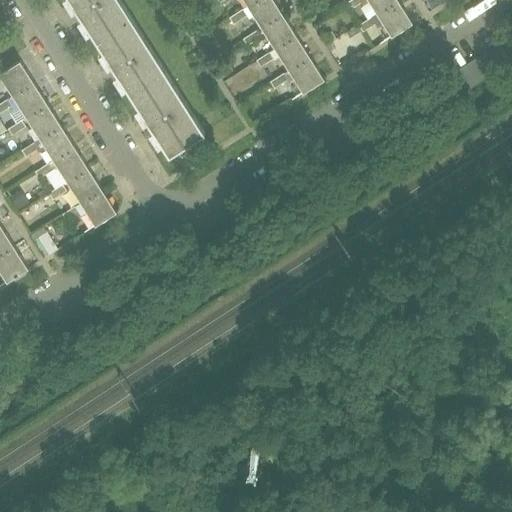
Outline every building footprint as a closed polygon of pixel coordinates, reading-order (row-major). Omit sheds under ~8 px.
[(121,0),(71,0),(97,41),(133,18),(121,0)] [(274,0),(257,0),(248,6),(262,26),(282,13),(274,0)] [(351,0),(346,3),(350,10),(363,2),(365,5),(370,1),(377,13),(397,0),(351,0)] [(378,14),(359,25),(363,31),(376,23),(379,26),(384,23),(392,35),(412,22),(398,0),(397,0),(377,13),(378,14)] [(426,0),(433,9),(443,2),(441,0),(426,0)] [(243,9),(230,17),(234,23),(246,16),(243,9)] [(282,13),(262,26),(243,38),(247,45),(259,38),(260,41),(268,36),(275,48),(296,34),(282,13)] [(133,18),(97,41),(133,98),(169,75),(133,18)] [(330,40),(335,37),(332,32),(326,35),(330,40)] [(296,34),(275,48),(289,69),(310,56),(296,34)] [(511,47),(506,38),(497,44),(509,64),(511,61),(511,47)] [(497,44),(487,50),(500,70),(509,64),(497,44)] [(487,50),(478,56),(490,76),(500,70),(487,50)] [(270,51),(257,60),(261,66),(268,61),(274,58),(270,51)] [(310,56),(289,69),(303,92),(324,78),(310,56)] [(478,56),(469,63),(481,82),(490,76),(478,56)] [(20,60),(0,72),(0,74),(13,95),(34,81),(20,60)] [(234,69),(228,60),(219,66),(224,75),(234,69)] [(469,63),(459,69),(471,88),(481,82),(469,63)] [(459,69),(450,74),(462,94),(471,88),(459,69)] [(275,88),(288,80),(284,73),(270,81),(275,88)] [(169,75),(133,98),(170,155),(205,132),(169,75)] [(34,81),(13,95),(27,117),(48,103),(34,81)] [(8,99),(0,103),(0,113),(12,106),(8,99)] [(48,103),(27,117),(40,138),(61,124),(48,103)] [(22,121),(9,129),(12,135),(25,126),(22,121)] [(374,123),(364,129),(377,148),(386,142),(374,123)] [(61,124),(40,138),(41,139),(22,150),(26,156),(45,145),(54,159),(75,146),(61,124)] [(364,129),(355,135),(367,154),(377,148),(364,129)] [(355,135),(346,141),(358,160),(367,154),(355,135)] [(346,141),(336,147),(349,166),(358,160),(346,141)] [(75,146),(54,159),(35,171),(39,177),(52,169),(54,172),(60,168),(68,181),(89,167),(75,146)] [(336,147),(327,153),(339,172),(349,166),(336,147)] [(327,153),(318,159),(330,178),(339,172),(327,153)] [(68,181),(81,202),(102,189),(89,167),(68,181)] [(62,185),(49,193),(53,199),(66,191),(62,185)] [(27,199),(21,189),(11,196),(13,198),(19,209),(29,202),(27,199)] [(102,189),(81,202),(96,224),(116,211),(102,189)] [(76,206),(63,214),(67,220),(80,211),(76,206)] [(242,207),(232,213),(245,232),(254,226),(242,207)] [(25,218),(33,228),(44,220),(37,209),(25,218)] [(232,213),(223,219),(235,238),(245,232),(232,213)] [(223,219),(214,225),(226,244),(235,238),(223,219)] [(0,224),(0,254),(14,245),(0,224)] [(214,225),(204,231),(216,250),(226,244),(214,225)] [(47,255),(58,247),(44,226),(32,234),(47,255)] [(204,231),(195,237),(207,256),(216,250),(204,231)] [(195,237),(185,243),(198,262),(207,256),(195,237)] [(14,245),(0,254),(0,269),(7,281),(28,267),(14,245)] [(109,292),(100,298),(112,317),(121,311),(109,292)] [(100,298),(90,304),(103,323),(112,317),(100,298)] [(90,304),(81,310),(93,329),(103,323),(90,304)] [(81,310),(72,316),(84,335),(93,329),(81,310)] [(72,316),(62,322),(74,341),(84,335),(72,316)] [(62,322),(53,328),(65,347),(74,341),(62,322)] [(263,468),(243,465),(241,476),(261,479),(263,468)]
